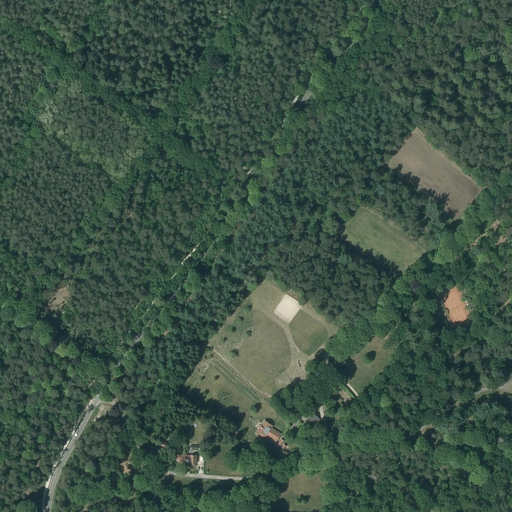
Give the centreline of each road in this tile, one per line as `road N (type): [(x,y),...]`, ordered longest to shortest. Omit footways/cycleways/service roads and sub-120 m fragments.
road 1 (tertiary): [(48,511),(56,473),(119,361),(195,267),(376,0)]
road 2 (track): [(368,441),(375,414),(326,356),(511,182)]
road 3 (unknown): [(108,379),(122,381),(146,356),(325,108)]
road 4 (track): [(0,21),(242,196)]
road 5 (unknown): [(36,511),(76,418),(108,379)]
road 6 (track): [(84,406),(48,445),(22,507),(9,511)]
road 7 (track): [(0,300),(98,374)]
